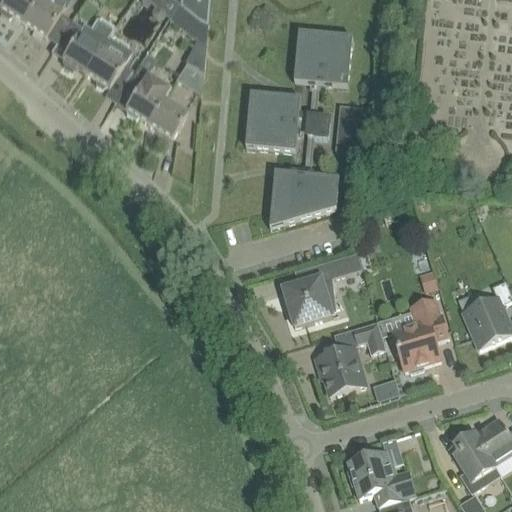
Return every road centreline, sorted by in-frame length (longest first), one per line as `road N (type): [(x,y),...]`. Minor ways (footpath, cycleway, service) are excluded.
road 1 (residential): [(296,444),(244,330),(150,199),(0,64)]
road 2 (residential): [(296,444),(511,385)]
